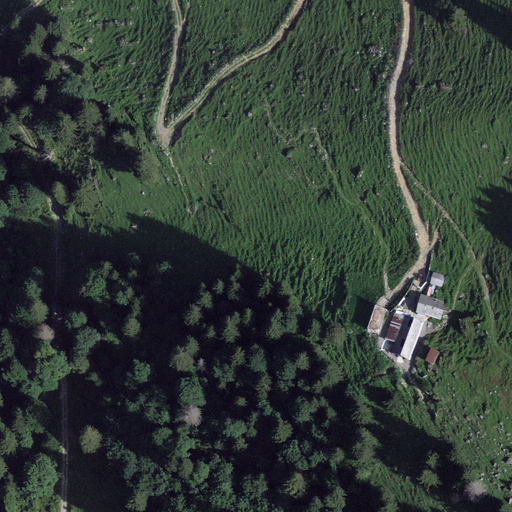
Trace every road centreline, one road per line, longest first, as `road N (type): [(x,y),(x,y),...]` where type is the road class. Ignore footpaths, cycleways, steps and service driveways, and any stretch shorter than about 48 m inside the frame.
road 1 (track): [(176,0),(180,35),(160,118),(164,132),(220,78),(275,41),(300,0)]
road 2 (track): [(405,0),(390,128),(424,253),(406,305)]
road 3 (track): [(58,313),(55,210),(39,156),(0,84)]
road 4 (track): [(61,511),(58,313)]
